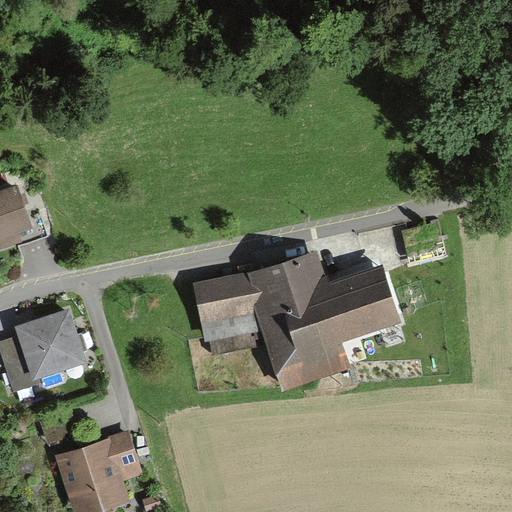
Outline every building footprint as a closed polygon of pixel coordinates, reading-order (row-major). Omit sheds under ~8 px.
[(0,251),(22,244),(19,234),(33,229),(18,183),(0,188),(0,251)] [(393,329),(375,271),(316,290),(305,259),(243,279),(196,290),(202,324),(254,311),(279,390),(344,369),(336,347),(393,329)] [(17,337),(0,342),(0,353),(12,392),(43,382),(41,378),(88,362),(71,307),(13,325),(17,337)] [(66,412),(38,421),(46,447),(74,438),(66,412)] [(126,435),(56,456),(73,511),(94,511),(120,504),(112,479),(137,471),(126,435)]
